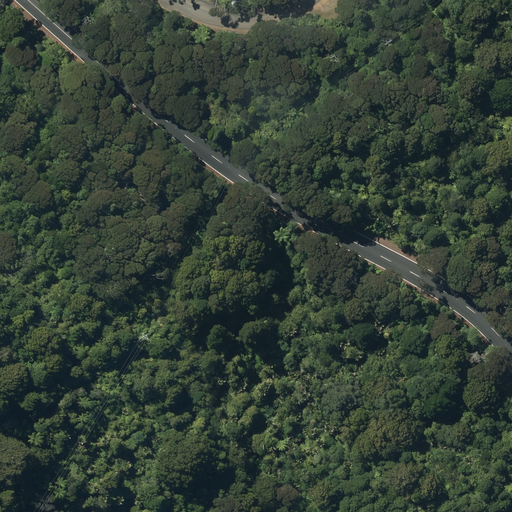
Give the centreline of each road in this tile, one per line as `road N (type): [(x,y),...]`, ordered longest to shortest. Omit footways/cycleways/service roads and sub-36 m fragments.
road 1 (tertiary): [(29,0),(162,124),(480,307),(511,340)]
road 2 (residential): [(306,0),(244,22),(172,0)]
